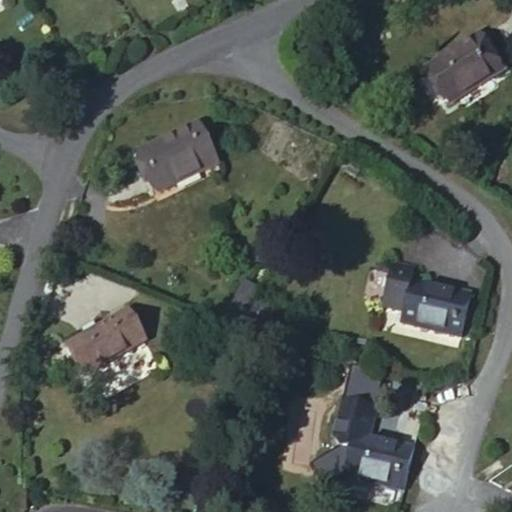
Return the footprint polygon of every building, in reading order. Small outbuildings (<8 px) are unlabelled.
[(498,62),(478,28),(425,63),(447,98),(498,62)] [(201,126),(148,163),(169,194),(204,169),(208,174),(226,163),(201,126)] [(455,335),(463,283),(396,277),(397,273),(374,271),(371,315),(393,317),(392,331),(455,335)] [(241,286),(231,306),(244,313),(254,293),(241,286)] [(231,306),(223,322),(236,328),(244,313),(231,306)] [(149,339),(135,308),(73,342),(87,373),(149,339)] [(329,411),(326,427),(351,432),(348,450),(374,455),(375,450),(357,446),(362,417),(329,411)] [(338,458),(332,486),(397,498),(407,456),(375,450),(374,455),(348,450),(351,432),(326,427),(322,448),(328,456),(338,458)]
